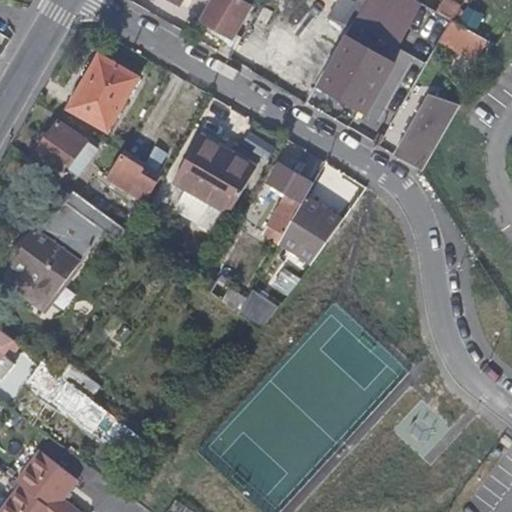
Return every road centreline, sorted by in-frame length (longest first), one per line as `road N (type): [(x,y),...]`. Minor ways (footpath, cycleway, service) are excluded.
road 1 (residential): [(87,0),(399,180),(430,245),(452,351),(474,384),(511,411)]
road 2 (tertiary): [(0,108),(65,0)]
